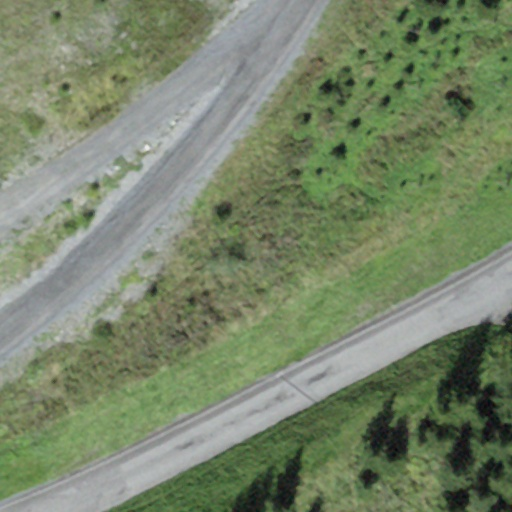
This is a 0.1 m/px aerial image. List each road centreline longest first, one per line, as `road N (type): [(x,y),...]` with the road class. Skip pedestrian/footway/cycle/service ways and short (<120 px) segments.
road 1 (unclassified): [(511,279),(51,511)]
road 2 (track): [(0,329),(103,242),(259,0)]
